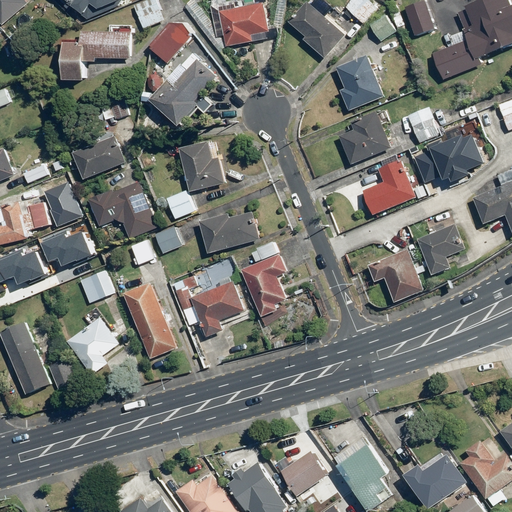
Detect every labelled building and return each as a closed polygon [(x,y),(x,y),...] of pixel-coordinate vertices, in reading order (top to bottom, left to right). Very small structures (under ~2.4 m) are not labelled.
[(0,0),(0,16),(7,24),(31,3),(28,0),(0,0)] [(119,0),(81,0),(79,4),(94,16),(102,5),(110,12),(119,0)] [(159,0),(146,0),(137,4),(147,28),(167,20),(159,0)] [(272,31),(266,0),(260,0),(224,7),(232,46),(257,42),(255,34),(272,31)] [(334,8),(325,0),(313,0),(292,22),(329,56),(350,34),(335,20),(345,9),(338,3),(334,8)] [(372,0),(353,0),(349,6),(367,23),(379,9),(376,5),(379,2),(377,0),(373,0),(372,0)] [(482,66),(479,57),(511,45),(511,0),(480,0),(469,4),(477,24),(468,28),(469,30),(453,36),(456,44),(439,50),(449,78),(482,66)] [(397,6),(391,10),(402,26),(407,23),(397,6)] [(431,8),(411,14),(418,36),(438,30),(431,8)] [(387,13),(372,24),(384,41),(399,31),(387,13)] [(175,23),(174,23),(154,48),(172,63),(196,34),(185,25),(175,23)] [(86,39),(70,39),(65,39),(65,77),(69,77),(69,79),(89,80),(90,65),(99,65),(99,57),(135,57),(136,26),(112,25),(111,31),(86,30),(86,39)] [(412,62),(405,45),(392,50),(400,67),(412,62)] [(224,74),(200,52),(155,101),(184,128),(203,108),(209,113),(217,104),(211,98),(207,103),(202,99),(224,74)] [(389,96),(371,55),(341,68),(349,88),(343,91),(353,112),(389,96)] [(0,109),(13,105),(9,90),(0,93),(0,109)] [(133,114),(126,93),(102,101),(109,122),(133,114)] [(511,100),(502,103),(511,131),(511,130),(511,100)] [(431,107),(412,115),(423,143),(442,135),(431,107)] [(352,165),(394,146),(384,125),(392,121),(388,111),(380,114),(379,112),(359,121),(362,127),(339,137),(352,165)] [(474,164),(495,156),(486,132),(474,136),(473,132),(448,142),(447,139),(424,148),(427,155),(419,158),(429,182),(437,179),(439,183),(476,169),(474,164)] [(128,161),(118,135),(79,151),(89,177),(128,161)] [(219,140),(184,148),(194,192),(229,184),(219,140)] [(8,149),(0,151),(0,182),(18,176),(8,149)] [(420,197),(404,159),(383,168),(388,181),(367,189),(377,215),(420,197)] [(63,160),(57,162),(61,176),(38,184),(44,200),(67,192),(64,185),(71,182),(63,160)] [(51,176),(47,164),(26,172),(30,184),(51,176)] [(511,176),(503,181),(505,185),(475,199),(487,226),(509,216),(511,221),(511,176)] [(160,227),(141,180),(94,199),(105,227),(127,219),(134,237),(160,227)] [(41,199),(36,186),(20,192),(25,204),(41,199)] [(190,189),(170,197),(179,219),(199,211),(190,189)] [(0,245),(31,239),(29,230),(38,228),(34,213),(26,214),(23,202),(6,205),(10,224),(0,226),(0,245)] [(50,202),(35,204),(40,229),(55,226),(50,202)] [(264,239),(256,212),(235,218),(233,212),(205,220),(215,253),(264,239)] [(462,224),(421,239),(435,275),(454,267),(450,257),(471,249),(462,224)] [(179,226),(159,233),(166,254),(187,247),(179,226)] [(151,239),(135,245),(143,265),(158,259),(151,239)] [(266,260),(244,270),(266,317),(283,310),(280,304),(290,299),(280,276),(291,271),(277,241),(260,248),(266,260)] [(96,243),(88,248),(94,260),(103,255),(96,243)] [(48,283),(30,245),(6,256),(15,275),(4,280),(13,300),(48,283)] [(428,289),(411,248),(373,264),(382,285),(393,281),(401,300),(428,289)] [(70,251),(52,260),(63,282),(81,272),(70,251)] [(193,325),(204,320),(211,337),(228,330),(223,319),(248,309),(236,281),(229,283),(222,265),(177,284),(193,325)] [(109,270),(84,278),(93,304),(118,296),(109,270)] [(156,282),(128,293),(154,358),(182,347),(156,282)] [(85,330),(71,340),(96,376),(111,365),(106,357),(124,344),(100,309),(80,323),(85,330)] [(29,321),(4,331),(29,392),(54,382),(29,321)] [(369,437),(339,458),(375,510),(398,495),(393,488),(395,487),(388,477),(394,474),(369,437)] [(473,457),(464,463),(490,499),(492,498),(497,505),(510,496),(505,489),(511,484),(511,458),(510,455),(504,459),(489,438),(470,452),(473,457)] [(333,475),(314,451),(286,472),(305,496),(333,475)] [(241,472),(230,479),(251,511),(255,509),(256,511),(292,511),(290,509),(295,506),(265,459),(258,463),(251,452),(235,463),(241,472)] [(426,465),(411,475),(435,510),(473,483),(451,453),(429,469),(426,465)] [(243,511),(212,468),(179,492),(194,511),(243,511)] [(177,511),(164,496),(154,504),(145,493),(123,511),(124,511),(177,511)] [(488,511),(489,511),(476,495),(453,511),(488,511)]
